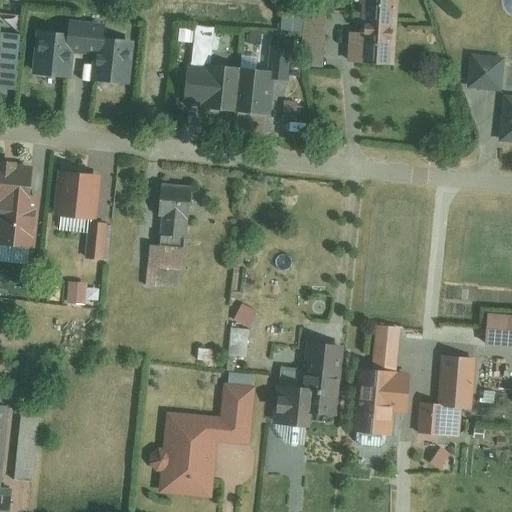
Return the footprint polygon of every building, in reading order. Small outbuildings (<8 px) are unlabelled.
[(351,0),(348,64),(395,67),(398,0),(351,0)] [(302,16),(300,65),(324,66),(326,17),(302,16)] [(73,76),(75,49),(100,51),(97,86),(125,88),(129,38),(114,37),(114,33),(77,30),(77,29),(36,25),(32,72),(73,76)] [(191,26),(186,73),(206,75),(212,28),(191,26)] [(0,86),(1,87),(4,65),(16,67),(21,35),(2,32),(0,44),(0,86)] [(469,84),(501,87),(504,56),(472,53),(469,84)] [(208,64),(204,108),(272,114),(275,70),(208,64)] [(0,241),(29,244),(36,169),(0,165),(0,241)] [(97,175),(57,171),(52,218),(89,222),(85,259),(100,260),(104,220),(93,219),(97,175)] [(196,181),(164,178),(158,238),(189,241),(196,181)] [(159,244),(156,267),(184,271),(187,247),(159,244)] [(69,282),(66,302),(82,304),(85,284),(69,282)] [(486,345),(511,346),(511,314),(488,313),(486,345)] [(409,372),(399,372),(402,336),(378,335),(377,340),(376,366),(356,365),(352,427),(391,430),(392,408),(406,409),(409,372)] [(280,381),(277,411),(275,425),(310,428),(311,415),(336,417),(343,351),(308,347),(304,384),(280,381)] [(440,402),(419,401),(416,435),(456,438),(459,404),(468,404),(471,358),(443,356),(440,402)] [(217,416),(162,411),(155,490),(219,495),(224,440),(250,442),(254,387),(220,384),(217,416)] [(0,412),(0,511),(7,511),(9,497),(0,495),(0,450),(4,413),(0,412)] [(449,453),(436,445),(426,461),(439,469),(449,453)]
